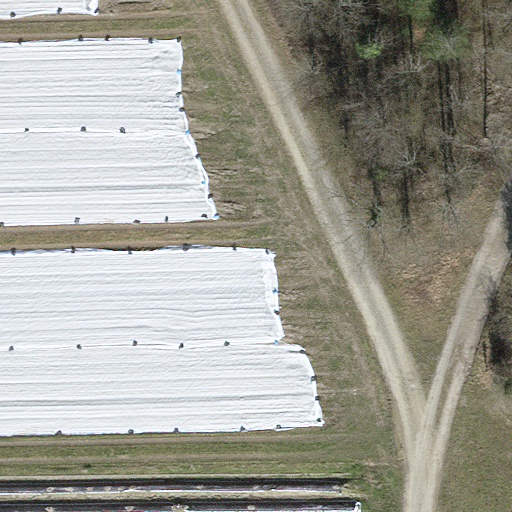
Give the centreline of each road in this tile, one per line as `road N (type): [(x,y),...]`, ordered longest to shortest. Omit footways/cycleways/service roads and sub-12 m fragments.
road 1 (track): [(433,431),(221,0)]
road 2 (track): [(511,213),(460,344),(419,511)]
